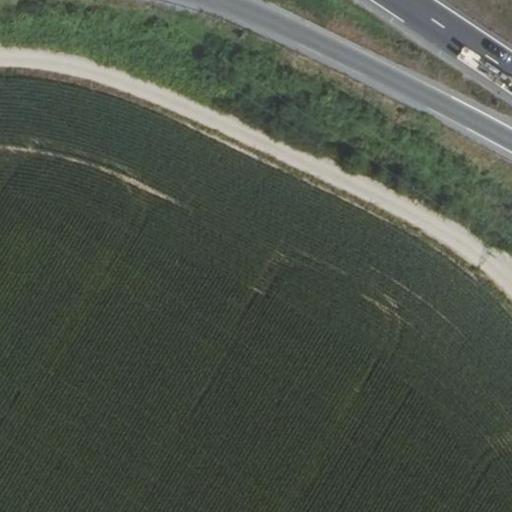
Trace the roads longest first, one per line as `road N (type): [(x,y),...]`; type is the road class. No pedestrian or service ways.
road 1 (track): [(0,60),(131,84),(473,240),(511,282)]
road 2 (motorway): [(226,0),(511,141)]
road 3 (motorway): [(401,0),(511,73)]
